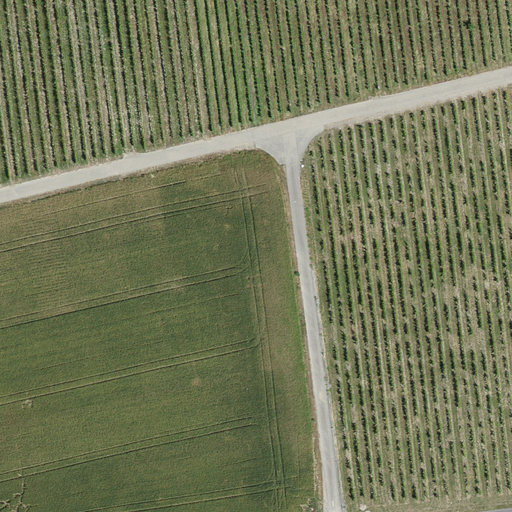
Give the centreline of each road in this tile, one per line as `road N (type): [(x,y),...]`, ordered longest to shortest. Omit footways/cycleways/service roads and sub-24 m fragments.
road 1 (track): [(0,195),(511,70)]
road 2 (track): [(335,511),(287,125)]
